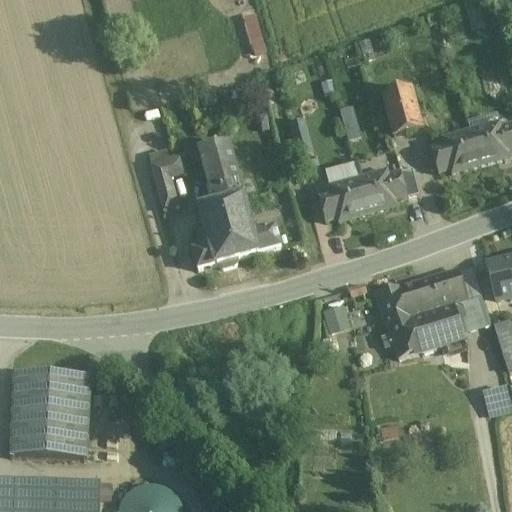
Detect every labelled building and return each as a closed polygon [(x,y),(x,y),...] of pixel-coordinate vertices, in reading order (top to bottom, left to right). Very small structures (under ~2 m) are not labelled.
[(256,22),(243,26),(255,65),(268,61),(256,22)] [(355,60),(341,64),(347,81),(360,77),(355,60)] [(412,98),(383,106),(395,149),(424,141),(412,98)] [(511,136),(501,140),(500,135),(471,143),(482,180),(511,172),(510,168),(511,167),(511,136)] [(471,143),(442,151),(444,157),(432,160),(440,188),(451,185),(453,189),(482,180),(471,143)] [(229,154),(201,162),(218,219),(202,224),(212,259),(194,264),(199,283),(222,277),(223,278),(225,279),(228,281),(230,282),(234,281),(239,272),(282,260),(277,242),(256,248),(229,154)] [(166,161),(149,166),(152,175),(169,171),(166,161)] [(169,171),(152,175),(165,223),(178,219),(170,192),(186,187),(181,167),(169,171)] [(413,182),(402,185),(409,210),(420,207),(413,182)] [(388,183),(359,191),(369,227),(398,219),(397,215),(409,212),(409,210),(402,185),(401,184),(389,187),(388,183)] [(331,198),(330,199),(331,203),(319,206),(320,208),(327,233),(327,234),(339,231),(340,235),(369,227),(359,191),(331,198)] [(330,196),(317,199),(319,206),(331,203),(330,199),(331,198),(330,196)] [(327,233),(320,208),(309,211),(315,236),(327,233)] [(511,272),(488,279),(497,313),(511,309),(511,272)] [(459,285),(379,310),(388,339),(412,331),(455,318),(456,318),(469,314),(459,285)] [(365,298),(350,303),(352,309),(368,305),(365,298)] [(455,318),(412,331),(424,366),(426,365),(427,370),(468,358),(456,318),(455,318)] [(347,320),(324,327),(327,339),(350,332),(347,320)] [(412,331),(388,339),(400,373),(424,366),(412,331)] [(493,340),(500,364),(511,360),(511,353),(507,336),(493,340)] [(511,361),(501,365),(507,388),(511,386),(511,361)] [(92,391),(12,388),(8,470),(88,473),(92,391)] [(398,437),(374,441),(376,454),(401,450),(398,437)] [(58,511),(59,494),(0,491),(0,511),(58,511)] [(80,511),(81,495),(59,494),(58,511),(80,511)] [(100,511),(101,495),(81,495),(80,511),(100,511)] [(157,497),(151,497),(145,498),(140,499),(135,502),(130,505),(126,510),(124,511),(180,511),(177,508),(173,504),(168,501),(162,498),(157,497)]
